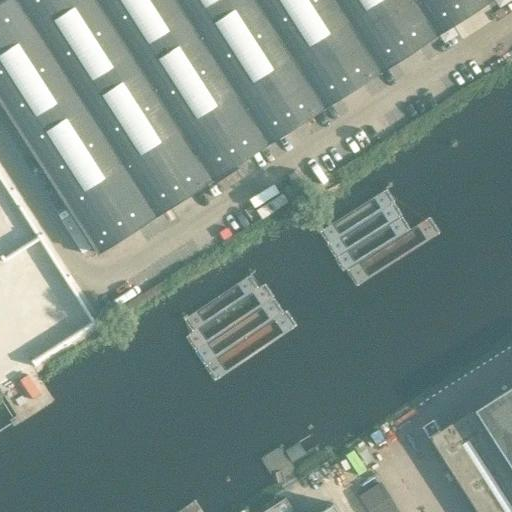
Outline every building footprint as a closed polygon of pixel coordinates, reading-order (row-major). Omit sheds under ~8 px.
[(263,143),(486,0),(3,0),(0,2),(0,104),(95,252),(263,143)] [(346,132),(354,151),(397,133),(389,113),(346,132)] [(0,215),(0,273),(25,259),(0,215)] [(511,387),(488,403),(511,441),(511,387)] [(511,511),(511,460),(479,409),(432,439),(470,499),(466,501),(460,492),(440,506),(443,511),(474,511),(478,510),(478,511),(511,511)] [(371,511),(400,511),(402,511),(379,477),(357,491),(371,511)] [(337,511),(332,503),(318,511),(291,511),(285,501),(286,500),(284,497),(261,511),(337,511)]
